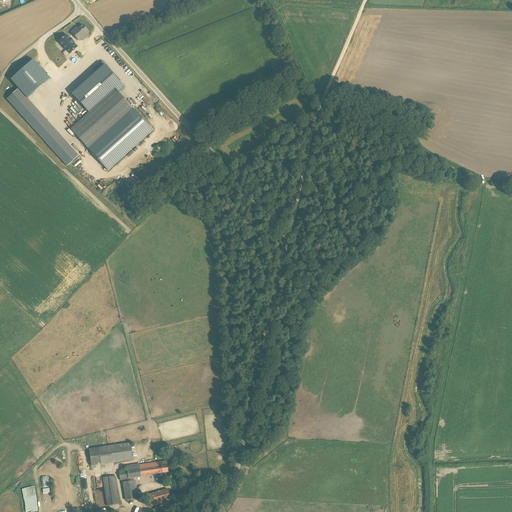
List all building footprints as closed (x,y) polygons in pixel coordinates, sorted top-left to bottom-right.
[(77,42),(89,33),(83,24),(78,28),(77,27),(70,31),(77,42)] [(76,48),(66,36),(58,42),(68,54),(76,48)] [(33,60),(11,80),(28,98),(50,78),(33,60)] [(119,81),(102,63),(96,69),(95,68),(94,69),(96,72),(72,94),(89,113),(71,129),(88,148),(132,108),(119,93),(125,87),(119,81),(120,81),(119,80),(119,81)] [(131,443),(89,449),(92,465),(133,459),(131,443)] [(128,479),(129,481),(133,481),(133,478),(143,476),(142,475),(168,471),(167,465),(167,461),(139,465),(139,464),(126,465),(127,470),(119,471),(120,480),(128,479)] [(40,468),(41,480),(49,480),(48,468),(40,468)] [(115,476),(103,478),(107,506),(119,504),(115,476)] [(129,481),(123,482),(126,500),(137,499),(135,481),(133,481),(129,481)] [(155,504),(155,505),(171,501),(170,498),(175,496),(173,492),(169,493),(167,489),(146,495),(149,506),(155,504)]
